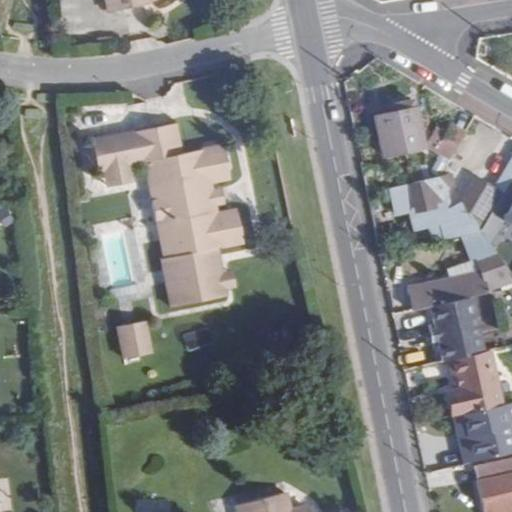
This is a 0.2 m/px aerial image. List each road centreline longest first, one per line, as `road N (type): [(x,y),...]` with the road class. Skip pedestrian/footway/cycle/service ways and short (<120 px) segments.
road 1 (secondary): [(306,25),(406,511)]
road 2 (residential): [(0,68),(83,75),(306,25)]
road 3 (residential): [(381,31),(511,108)]
road 4 (residential): [(511,11),(381,31)]
